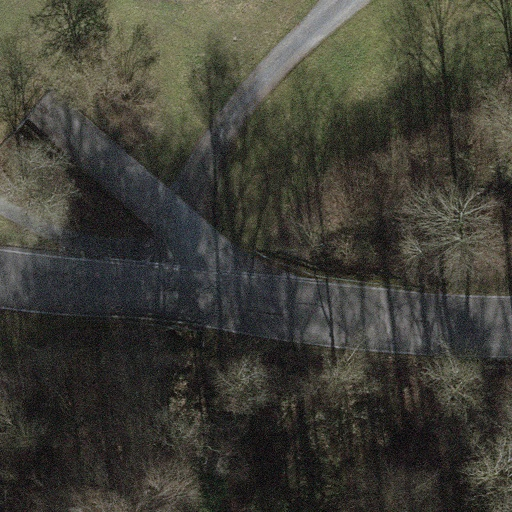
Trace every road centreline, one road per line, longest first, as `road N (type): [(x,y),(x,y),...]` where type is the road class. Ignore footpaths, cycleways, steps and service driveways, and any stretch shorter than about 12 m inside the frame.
road 1 (unclassified): [(0,277),(511,322)]
road 2 (track): [(178,222),(206,157),(241,106),(351,0)]
